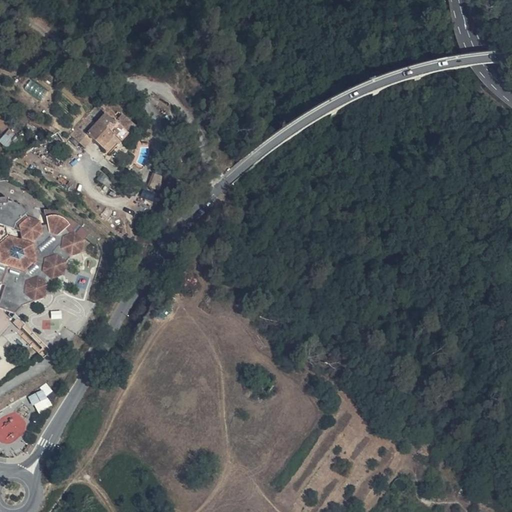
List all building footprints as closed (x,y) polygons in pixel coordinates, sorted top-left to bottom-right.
[(89,159),(100,170),(120,153),(107,140),(89,159)] [(100,170),(109,178),(126,159),(120,153),(100,170)] [(87,255),(91,246),(91,243),(82,233),(75,233),(70,229),(74,226),(74,224),(73,221),(70,220),(63,217),(55,216),(50,217),(51,224),(44,227),(43,219),(32,215),(30,217),(28,215),(30,212),(29,208),(23,202),(14,199),(14,194),(0,194),(0,306),(13,310),(22,304),(45,299),(49,284),(51,283),(53,280),(66,277),(69,263),(76,258),(87,255)] [(47,393),(52,391),(50,385),(30,393),(38,412),(53,406),(47,393)] [(249,396),(244,402),(238,410),(241,412),(238,417),(245,422),(248,418),(245,415),(256,402),(249,396)] [(261,407),(256,402),(245,415),(248,418),(250,420),(251,421),(261,407)] [(267,412),(261,407),(251,421),(257,425),(267,412)] [(27,444),(23,451),(27,453),(31,447),(27,444)]
